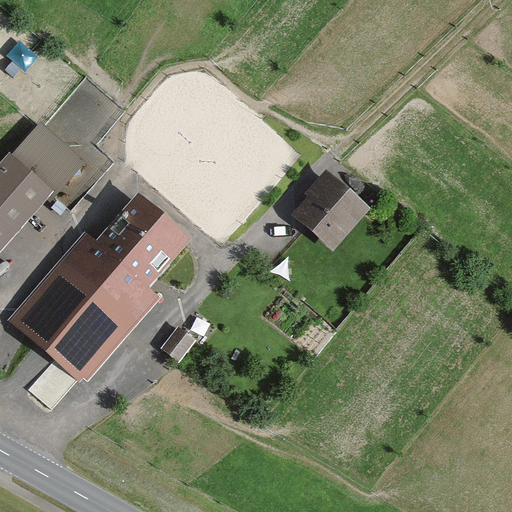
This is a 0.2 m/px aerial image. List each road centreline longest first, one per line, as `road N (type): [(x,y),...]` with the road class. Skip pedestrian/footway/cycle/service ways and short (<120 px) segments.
road 1 (track): [(500,0),(24,466)]
road 2 (primary): [(0,452),(105,511)]
